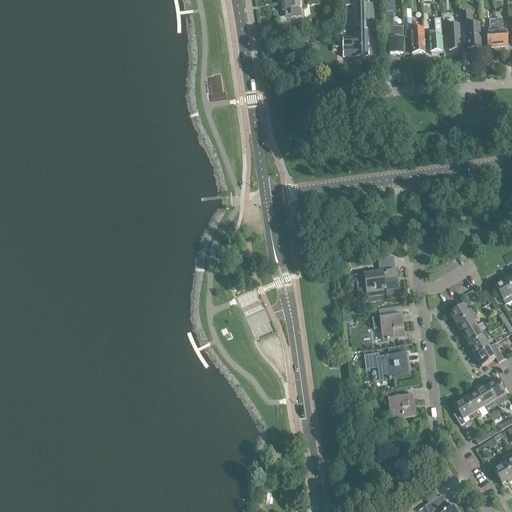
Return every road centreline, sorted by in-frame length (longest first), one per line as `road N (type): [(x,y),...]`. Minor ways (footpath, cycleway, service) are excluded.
road 1 (residential): [(511,234),(437,240),(425,244),(420,262),(448,443),(489,511)]
road 2 (secondary): [(323,511),(268,196)]
road 3 (secondary): [(268,196),(511,164)]
road 4 (secondary): [(268,196),(236,0)]
road 5 (residential): [(366,93),(511,83)]
